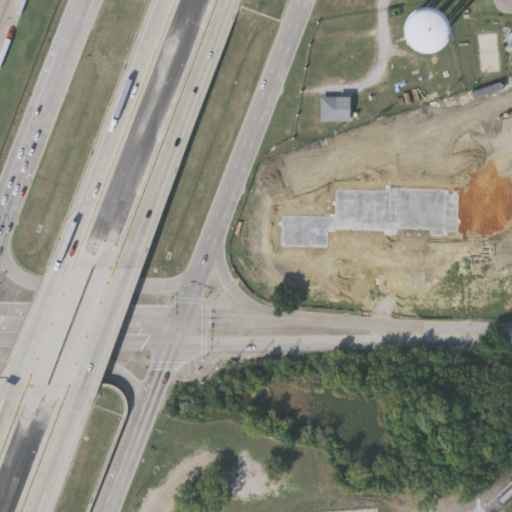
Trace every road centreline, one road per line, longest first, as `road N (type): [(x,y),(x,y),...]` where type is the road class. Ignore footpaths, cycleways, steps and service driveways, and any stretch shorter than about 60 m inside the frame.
road 1 (secondary): [(171,343),(300,0)]
road 2 (motorway): [(120,269),(224,0)]
road 3 (motorway): [(163,0),(60,266)]
road 4 (secondary): [(2,226),(3,258),(12,277),(29,284),(158,286),(198,269)]
road 5 (secondary): [(171,343),(367,342),(387,335)]
road 6 (secondary): [(387,335),(368,323),(179,319)]
road 7 (secondary): [(140,431),(136,387),(124,373),(0,366)]
road 8 (secondary): [(179,319),(0,313)]
road 9 (secondary): [(63,65),(2,226)]
road 10 (secondary): [(0,338),(171,343)]
road 11 (secondary): [(299,320),(248,305),(227,281),(221,209)]
road 12 (motorway): [(60,266),(15,385)]
road 13 (motorway): [(77,386),(120,269)]
road 14 (secondary): [(511,336),(387,335)]
